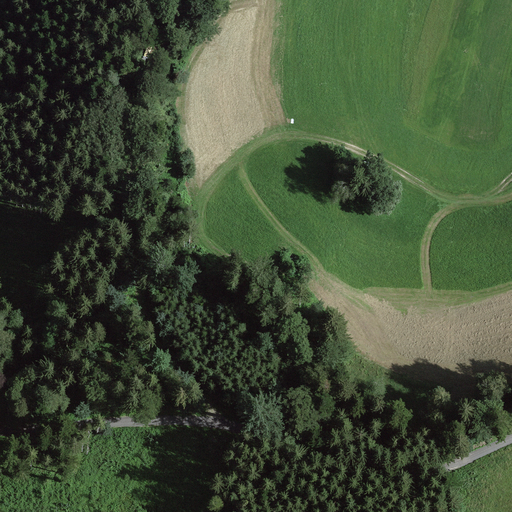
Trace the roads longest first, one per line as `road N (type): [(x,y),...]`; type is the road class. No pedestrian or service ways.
road 1 (track): [(0,432),(214,419),(320,460),(414,476),(511,440)]
road 2 (track): [(200,235),(214,182),(282,140),(346,147),(437,194),(488,196),(511,182)]
road 3 (track): [(214,419),(141,303),(128,171)]
